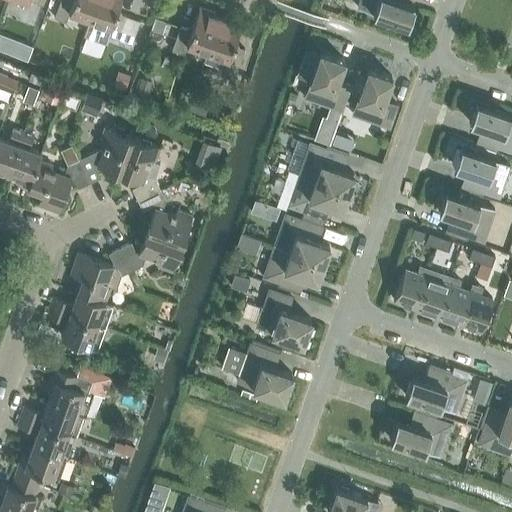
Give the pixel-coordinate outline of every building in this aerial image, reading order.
[(60,0),(54,17),(66,22),(69,13),(90,20),(97,0),(60,0)] [(97,0),(90,20),(85,35),(106,42),(108,36),(132,44),(140,21),(122,14),(116,12),(119,6),(120,0),(97,0)] [(360,0),(358,8),(408,25),(414,6),(402,2),(402,0),(360,0)] [(173,50),(185,55),(188,46),(208,53),(220,17),(215,15),(216,13),(200,7),(192,31),(181,27),(173,50)] [(205,62),(237,73),(246,49),(234,45),(242,22),(227,17),(226,20),(220,17),(208,53),(205,62)] [(17,56),(24,59),(28,60),(34,45),(22,41),(17,56)] [(306,50),(297,76),(310,80),(304,97),(330,106),(326,117),(323,116),(314,139),(329,144),(341,110),(342,110),(350,87),(337,82),(345,59),(320,51),(319,55),(306,50)] [(352,114),(389,127),(398,104),(384,99),(392,76),(368,68),(352,114)] [(116,83),(114,91),(125,95),(131,74),(119,70),(115,82),(116,83)] [(0,88),(14,93),(18,81),(0,73),(0,88)] [(136,77),(132,88),(138,90),(142,79),(136,77)] [(142,79),(138,90),(144,92),(148,81),(142,79)] [(475,143),(498,151),(500,147),(511,151),(511,115),(476,103),(469,121),(482,126),(475,143)] [(0,170),(9,173),(24,130),(14,126),(10,140),(0,136),(0,170)] [(79,160),(90,183),(101,177),(98,169),(98,166),(120,174),(133,137),(105,127),(99,143),(105,145),(104,148),(103,148),(100,157),(91,154),(79,160)] [(18,185),(28,188),(39,159),(39,160),(39,159),(42,151),(31,148),(36,134),(24,130),(9,173),(21,178),(18,185)] [(133,189),(138,199),(161,188),(155,178),(147,175),(151,166),(149,165),(150,162),(156,164),(162,148),(133,137),(120,174),(143,182),(142,185),(133,189)] [(298,138),(287,170),(299,174),(348,191),(354,173),(343,169),(349,151),(327,144),(325,148),(310,143),(298,138)] [(460,187),(483,195),(485,191),(500,196),(511,164),(461,147),(454,165),(466,169),(460,187)] [(38,204),(60,212),(72,178),(75,179),(79,188),(90,183),(79,160),(68,165),(65,174),(56,170),(56,171),(52,170),(54,164),(39,159),(39,160),(39,159),(28,188),(42,193),(38,204)] [(299,174),(288,205),(303,211),(302,215),(324,223),(330,205),(342,209),(348,191),(299,174)] [(147,230),(183,243),(194,215),(178,209),(176,215),(172,213),(172,212),(164,209),(166,201),(161,188),(138,199),(143,211),(153,207),(155,208),(147,230)] [(445,232),(467,240),(469,236),(484,241),(495,209),(445,191),(438,210),(451,214),(445,232)] [(279,207),(255,199),(251,210),(275,219),(279,207)] [(285,214),(274,245),(323,262),(329,244),(318,240),(324,223),(302,215),(301,219),(285,214)] [(157,266),(173,272),(183,243),(147,230),(139,252),(136,251),(132,242),(120,248),(132,271),(143,265),(146,257),(155,260),(156,259),(159,260),(157,266)] [(426,243),(438,247),(441,237),(429,233),(426,243)] [(438,247),(448,251),(452,241),(441,237),(438,247)] [(274,245),(263,279),(278,284),(277,286),(299,294),(306,276),(317,280),(323,262),(274,245)] [(114,263),(114,265),(79,252),(71,274),(82,278),(78,292),(107,302),(112,287),(116,289),(121,276),(132,271),(120,248),(109,253),(114,263)] [(469,258),(481,262),(485,252),(472,248),(469,258)] [(481,262),(491,266),(495,256),(485,252),(481,262)] [(394,299),(417,307),(430,269),(419,266),(417,271),(405,267),(394,299)] [(430,269),(417,307),(438,315),(449,283),(449,282),(437,278),(439,272),(430,269)] [(438,315),(460,322),(471,291),(470,290),(469,290),(459,286),(461,280),(451,276),(449,282),(449,283),(438,315)] [(460,322),(481,330),(493,298),(480,293),(482,287),(471,284),(469,290),(470,290),(471,291),(460,322)] [(289,308),(292,297),(269,289),(256,326),(302,343),(312,316),(289,308)] [(51,306),(103,325),(111,304),(107,302),(78,292),(73,304),(54,297),(51,306)] [(62,336),(95,348),(103,325),(51,306),(47,317),(66,323),(62,336)] [(229,346),(222,368),(240,374),(237,381),(283,397),(292,373),(275,367),(282,349),(252,338),(247,353),(229,346)] [(156,348),(153,359),(164,363),(167,352),(156,348)] [(451,374),(453,370),(430,362),(424,380),(412,376),(405,394),(455,412),(466,380),(451,374)] [(75,387),(79,375),(54,367),(47,388),(53,390),(49,401),(85,414),(93,393),(75,387)] [(480,381),(475,394),(485,398),(490,384),(480,381)] [(478,443),(510,454),(511,449),(511,398),(509,398),(505,410),(487,404),(479,426),(483,428),(478,443)] [(25,406),(22,416),(75,435),(77,435),(85,414),(49,401),(44,413),(25,406)] [(390,438),(440,456),(452,420),(415,406),(408,424),(396,420),(390,438)] [(75,435),(22,416),(18,426),(37,433),(33,444),(67,457),(75,435)] [(15,475),(41,484),(45,474),(59,479),(67,457),(33,444),(29,456),(23,454),(15,475)] [(0,505),(0,506),(16,511),(36,511),(42,497),(37,495),(41,484),(15,475),(11,486),(2,482),(0,487),(0,493),(4,495),(0,505)] [(330,511),(378,511),(382,503),(336,487),(328,511),(330,511)] [(224,511),(227,505),(205,497),(203,501),(188,496),(182,511),(224,511)] [(148,500),(143,511),(159,511),(162,505),(148,500)]
